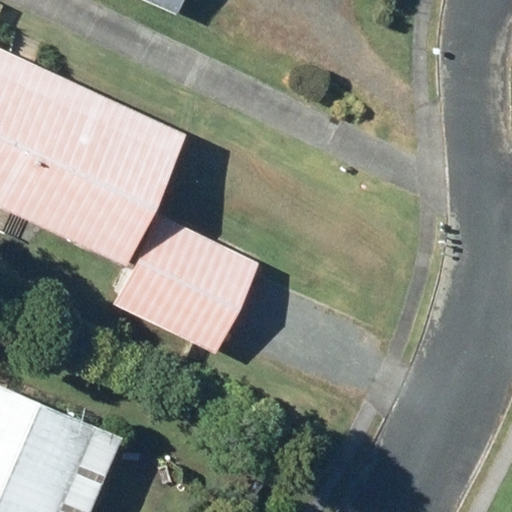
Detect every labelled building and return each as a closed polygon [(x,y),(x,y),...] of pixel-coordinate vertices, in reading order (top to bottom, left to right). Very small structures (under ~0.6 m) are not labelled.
[(123,0),(158,15),(164,0),(123,0)] [(61,45),(51,65),(121,97),(130,77),(61,45)] [(0,220),(101,268),(163,137),(0,60),(0,220)] [(100,306),(199,356),(243,267),(144,218),(100,306)] [(0,511),(68,511),(97,445),(0,402),(0,511)]
